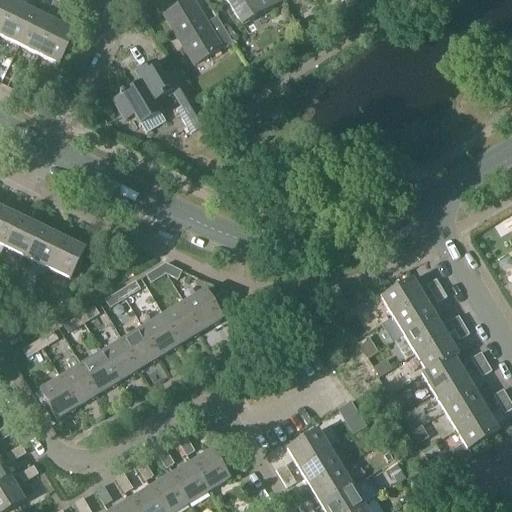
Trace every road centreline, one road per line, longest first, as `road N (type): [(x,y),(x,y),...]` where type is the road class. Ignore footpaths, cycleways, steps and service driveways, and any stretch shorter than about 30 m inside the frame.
road 1 (residential): [(430,201),(362,237),(263,248),(50,153)]
road 2 (residential): [(0,373),(47,457),(90,471),(195,414),(220,420),(237,433),(283,511)]
road 3 (residential): [(50,153),(115,0)]
road 4 (residential): [(511,330),(430,201)]
